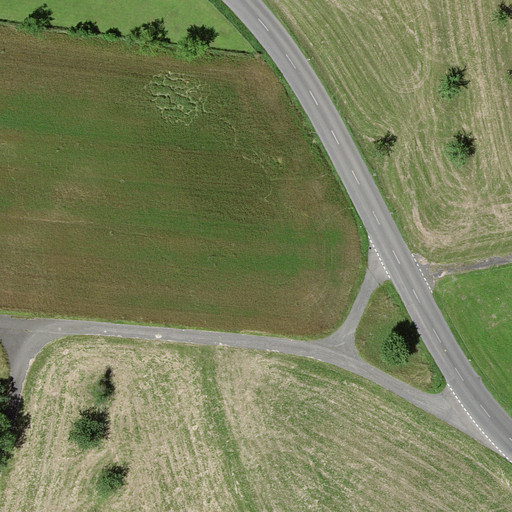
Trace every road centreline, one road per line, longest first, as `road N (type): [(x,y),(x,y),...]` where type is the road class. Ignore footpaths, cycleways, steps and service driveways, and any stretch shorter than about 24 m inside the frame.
road 1 (secondary): [(511,436),(451,367),(316,92),(251,0)]
road 2 (track): [(28,322),(337,355)]
road 3 (track): [(390,243),(361,290),(337,355),(457,416),(502,428)]
road 4 (track): [(0,448),(28,322)]
